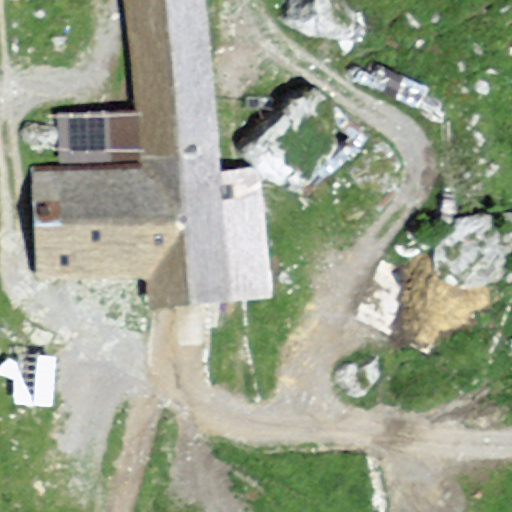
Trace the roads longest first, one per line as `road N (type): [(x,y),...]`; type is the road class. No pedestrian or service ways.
road 1 (track): [(130,359),(27,288),(6,0)]
road 2 (track): [(511,441),(224,424),(130,359)]
